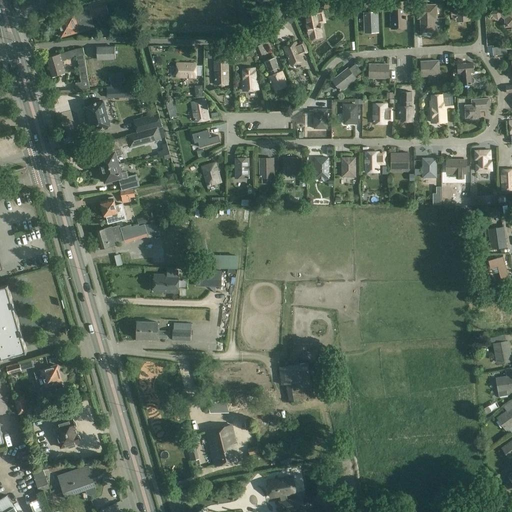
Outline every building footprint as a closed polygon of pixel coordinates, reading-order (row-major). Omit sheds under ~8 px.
[(338,6),(336,0),(322,0),(324,9),(338,6)] [(455,10),(452,10),(452,17),(456,17),(456,21),(470,20),(468,0),(455,1),(455,10)] [(511,10),(508,7),(498,0),(496,0),(491,6),(491,7),(494,10),(490,14),(492,15),(498,20),(501,17),(505,20),(505,28),(511,27),(511,10)] [(405,29),(405,15),(404,2),(403,2),(391,3),(391,13),(390,13),(390,29),(405,29)] [(89,8),(90,11),(91,18),(108,14),(106,4),(89,8)] [(420,19),(434,18),(437,18),(436,4),(417,5),(417,19),(420,19)] [(321,32),(319,23),(317,13),(316,13),(316,10),(305,12),(308,24),(307,25),(308,34),(309,34),(311,40),(321,37),(320,32),(321,32)] [(91,18),(90,11),(58,20),(62,35),(94,26),(91,18)] [(378,12),(364,13),(364,32),(378,32),(378,12)] [(434,32),(434,18),(420,19),(421,32),(434,32)] [(303,60),(301,55),(297,45),(296,42),(283,47),(290,65),(303,60)] [(255,47),(259,56),(264,54),(260,45),(255,47)] [(116,46),(97,46),(97,61),(116,60),(116,46)] [(78,56),(82,82),(76,83),(76,89),(89,88),(83,48),(76,49),(78,56)] [(76,57),(75,50),(46,57),(51,76),(66,72),(63,60),(76,57)] [(274,57),(265,61),(268,71),(271,70),(273,75),(268,76),(272,86),(273,86),(275,90),(286,86),(284,81),(285,81),(281,71),(277,73),(275,68),(278,67),(274,57)] [(227,59),(214,59),(215,84),(228,84),(227,59)] [(438,60),(421,61),(422,76),(439,75),(438,60)] [(99,62),(99,70),(116,70),(116,62),(99,62)] [(177,63),(176,77),(195,77),(196,63),(177,63)] [(472,63),(457,64),(458,73),(461,73),(462,85),(471,84),(473,84),(474,82),(474,78),(473,78),(471,78),(470,72),(473,72),(472,63)] [(369,64),(369,78),(388,78),(389,64),(369,64)] [(355,78),(355,77),(349,70),(347,68),(332,80),(340,91),(355,78)] [(244,81),(242,81),(243,90),(258,89),(257,80),(255,80),(254,69),(243,69),(244,81)] [(67,71),(68,79),(76,78),(75,70),(67,71)] [(203,86),(203,74),(198,74),(198,79),(177,79),(177,86),(203,86)] [(115,89),(115,84),(122,84),(122,81),(111,80),(111,89),(115,89)] [(126,89),(124,89),(108,90),(107,90),(107,98),(126,98),(126,97),(135,97),(135,86),(126,86),(126,89)] [(399,106),(399,117),(401,117),(401,122),(412,122),(412,117),(413,117),(413,107),(409,107),(409,102),(411,102),(411,92),(401,91),(401,101),(404,101),(404,106),(399,106)] [(446,122),(445,108),(444,97),(443,97),(443,95),(431,96),(431,102),(430,102),(431,123),(446,122)] [(472,105),(464,105),(465,118),(470,118),(470,120),(472,121),(475,121),(476,119),(476,117),(480,117),(479,109),(490,108),(489,98),(471,100),(472,105)] [(89,118),(107,113),(104,100),(102,101),(102,100),(100,99),(97,100),(96,102),(86,105),(86,107),(85,107),(84,109),(85,111),(86,113),(87,112),(89,118)] [(205,100),(191,102),(195,121),(208,119),(205,100)] [(357,104),(343,104),(343,124),(357,124),(357,104)] [(386,124),(386,121),(386,109),(386,104),(373,104),(373,124),(386,124)] [(327,109),(314,109),(314,128),(327,128),(327,109)] [(107,113),(89,118),(90,123),(89,124),(88,126),(89,128),(91,129),(92,129),(92,130),(103,127),(103,128),(105,130),(108,129),(109,127),(109,126),(110,126),(107,113)] [(159,113),(134,121),(137,133),(137,132),(152,129),(157,127),(160,126),(162,126),(159,113)] [(136,133),(126,135),(127,137),(129,144),(129,145),(130,147),(161,139),(157,127),(152,129),(137,132),(137,133),(136,133)] [(210,136),(208,130),(193,134),(195,143),(198,142),(200,147),(220,142),(218,136),(209,138),(209,136),(210,136)] [(127,137),(117,140),(119,147),(120,147),(129,144),(127,137)] [(107,154),(98,156),(100,162),(98,163),(100,170),(118,165),(116,156),(122,154),(120,147),(119,147),(117,140),(105,143),(107,154)] [(491,150),(474,151),(475,160),(478,159),(478,165),(475,165),(476,172),(493,171),(492,162),(488,162),(488,160),(491,160),(491,150)] [(378,152),(365,152),(365,172),(368,172),(368,176),(376,176),(376,172),(378,172),(378,164),(385,164),(385,153),(378,153),(378,152)] [(408,153),(391,153),(391,170),(408,170),(408,153)] [(328,157),(315,157),(315,178),(319,178),(319,182),(324,182),(324,178),(328,178),(328,157)] [(355,157),(341,157),(341,177),(355,177),(355,157)] [(248,158),(234,158),(235,178),(248,178),(248,158)] [(273,158),(259,158),(259,177),(273,177),(273,158)] [(301,158),(283,158),(283,175),(301,175),(301,158)] [(436,158),(422,158),(422,177),(436,177),(436,158)] [(466,160),(446,160),(446,174),(457,174),(457,179),(464,179),(464,174),(466,174),(466,160)] [(215,163),(202,167),(207,185),(220,181),(215,163)] [(118,165),(100,170),(101,175),(104,177),(105,182),(116,179),(116,181),(119,180),(122,190),(140,186),(137,175),(128,177),(126,171),(120,173),(118,165)] [(511,169),(501,170),(501,190),(511,189),(511,169)] [(134,189),(120,191),(122,203),(130,202),(129,198),(135,197),(134,189)] [(102,202),(101,202),(105,218),(106,217),(108,224),(127,219),(123,204),(117,206),(114,198),(114,196),(108,198),(109,199),(102,201),(102,202)] [(232,218),(233,228),(244,227),(244,217),(232,218)] [(121,227),(120,228),(124,241),(146,234),(147,234),(148,234),(159,231),(157,225),(145,225),(139,226),(138,225),(131,227),(130,225),(121,227)] [(117,243),(112,229),(112,227),(112,226),(96,231),(100,248),(117,243)] [(500,227),(488,229),(491,250),(503,248),(500,227)] [(206,255),(205,268),(237,269),(237,256),(206,255)] [(503,257),(489,261),(490,268),(498,266),(501,279),(508,277),(503,257)] [(178,271),(174,271),(168,271),(168,275),(155,275),(154,291),(178,292),(178,276),(178,271)] [(0,359),(3,359),(4,359),(4,358),(26,352),(27,352),(27,351),(22,334),(23,334),(21,330),(14,307),(15,307),(13,302),(8,286),(9,286),(8,285),(7,285),(0,287),(0,359)] [(502,303),(494,304),(495,310),(487,311),(489,327),(498,326),(497,322),(505,321),(502,303)] [(137,322),(136,338),(157,339),(157,338),(170,339),(170,331),(157,331),(157,323),(137,322)] [(191,330),(172,329),(172,341),(191,341),(191,330)] [(497,343),(495,343),(497,355),(499,354),(500,362),(511,360),(509,341),(506,341),(505,336),(496,338),(497,343)] [(308,363),(279,367),(281,385),(286,384),(289,402),(313,398),(308,363)] [(20,365),(7,369),(9,375),(22,372),(20,365)] [(62,381),(57,365),(42,370),(35,372),(39,387),(46,385),(46,386),(47,386),(49,392),(61,388),(60,382),(62,381)] [(511,369),(506,370),(507,374),(507,377),(496,379),(498,394),(511,391),(511,369)] [(274,388),(246,396),(249,409),(278,401),(274,388)] [(67,401),(65,395),(49,400),(50,406),(67,401)] [(28,412),(24,396),(14,398),(19,415),(28,412)] [(249,409),(246,396),(226,400),(228,413),(249,409)] [(208,405),(210,412),(210,414),(228,414),(225,401),(208,405)] [(507,432),(511,428),(511,403),(511,402),(504,408),(507,412),(497,419),(507,432)] [(492,415),(490,409),(484,412),(486,417),(492,415)] [(74,420),(55,425),(61,448),(80,442),(81,440),(80,436),(78,435),(76,428),(77,426),(76,422),(74,421),(74,420)] [(232,425),(207,431),(215,465),(240,459),(232,425)] [(511,434),(511,440),(503,447),(510,457),(511,455),(511,433),(511,434)] [(194,445),(186,447),(189,459),(197,457),(194,445)] [(250,456),(259,454),(257,448),(248,450),(250,456)] [(291,458),(280,461),(281,467),(292,464),(291,458)] [(88,466),(59,476),(66,496),(95,486),(88,466)] [(44,470),(33,473),(34,478),(40,493),(50,489),(45,475),(44,470)] [(279,511),(281,511),(290,511),(289,500),(286,501),(285,495),(296,493),(293,481),(286,482),(286,478),(276,479),(277,483),(268,485),(270,497),(280,496),(281,502),(278,502),(279,511)] [(0,511),(17,511),(7,495),(0,499),(0,511)] [(46,511),(41,498),(36,500),(30,502),(33,511),(46,511)]
